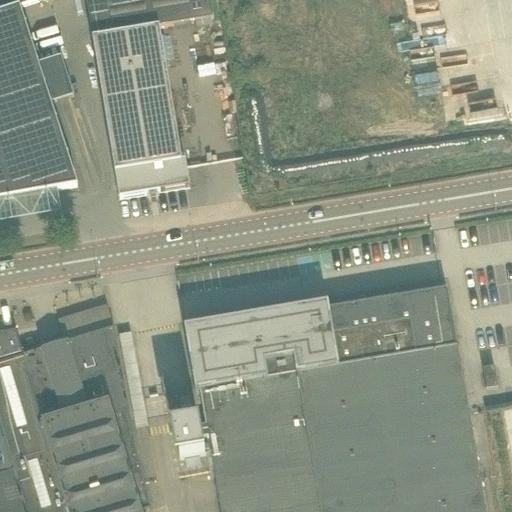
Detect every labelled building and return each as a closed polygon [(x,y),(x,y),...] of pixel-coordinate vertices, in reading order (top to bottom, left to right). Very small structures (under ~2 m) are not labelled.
[(0,0),(0,201),(78,189),(20,9),(49,0),(0,0)] [(182,163),(159,30),(213,21),(213,20),(209,0),(85,0),(93,42),(120,201),(190,189),(186,162),(182,163)] [(196,393),(200,393),(206,426),(174,431),(179,459),(210,454),(220,511),(486,511),(458,349),(456,349),(447,292),(186,336),(196,393)] [(106,306),(57,320),(64,342),(112,327),(106,306)] [(0,511),(142,511),(149,510),(136,458),(128,411),(120,349),(114,330),(23,356),(16,332),(0,335),(0,511)] [(487,391),(498,389),(494,368),(483,370),(487,391)] [(511,423),(511,405),(494,407),(496,425),(511,423)]
